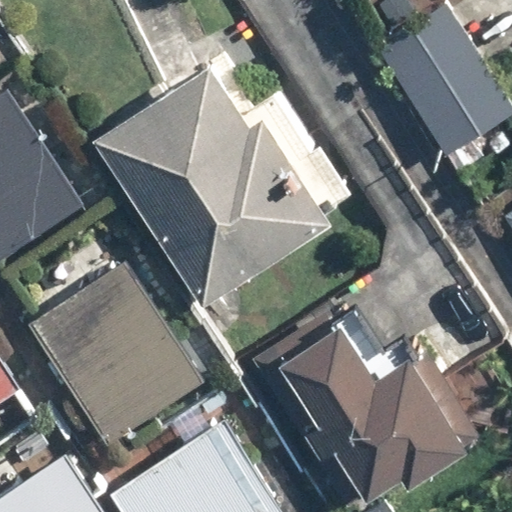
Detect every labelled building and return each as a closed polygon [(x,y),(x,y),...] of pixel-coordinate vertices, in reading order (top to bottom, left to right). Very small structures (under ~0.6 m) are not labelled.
[(511,98),(511,88),(452,0),(431,0),(377,37),(448,141),(511,98)] [(314,135),(278,80),(253,96),(219,44),(100,122),(209,289),(365,187),(325,128),(314,135)] [(14,74),(0,83),(0,252),(93,191),(14,74)] [(511,199),(493,215),(511,238),(511,199)] [(128,248),(34,317),(115,427),(209,358),(128,248)] [(341,294),(255,353),(352,494),(412,452),(421,465),(484,421),(422,330),(383,356),(341,294)] [(0,333),(0,389),(26,372),(0,333)] [(233,402),(114,479),(135,511),(282,511),(298,502),(233,402)] [(121,511),(71,435),(0,482),(0,511),(121,511)] [(349,511),(408,511),(387,483),(349,511)]
